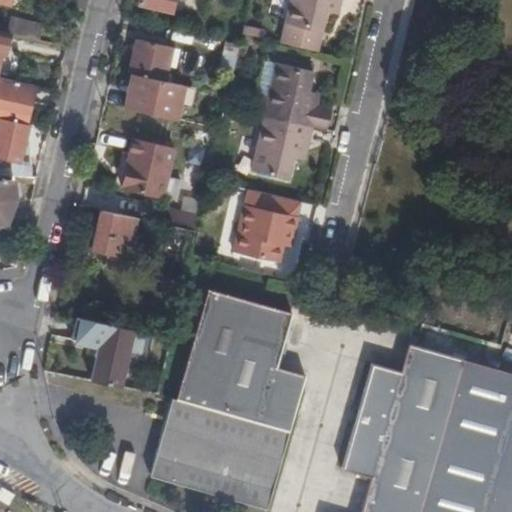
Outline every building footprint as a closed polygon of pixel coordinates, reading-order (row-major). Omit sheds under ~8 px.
[(171,12),(173,0),(136,0),(135,4),(171,12)] [(290,0),(280,43),(317,51),(326,11),(327,0),(332,0),(338,1),(338,0),(290,0)] [(332,0),(327,0),(326,11),(336,13),(338,1),(332,0)] [(7,33),(36,40),(39,25),(8,17),(5,33),(7,33)] [(162,82),(171,47),(136,39),(128,73),(129,74),(162,82)] [(310,127),(327,131),(330,116),(326,115),(327,109),(315,106),(305,104),(307,93),(312,71),(305,70),(306,64),(277,57),(276,63),(265,109),(263,116),(310,127)] [(253,106),(265,109),(276,63),(263,61),(253,106)] [(174,120),(182,86),(162,82),(129,74),(122,108),(174,120)] [(0,118),(24,123),(33,85),(0,77),(0,118)] [(305,104),(315,106),(318,94),(307,93),(305,104)] [(226,96),(224,107),(236,110),(238,100),(226,96)] [(305,147),(310,127),(263,116),(251,170),(288,178),(293,157),(295,145),(305,147)] [(0,157),(17,162),(26,124),(24,123),(0,118),(0,157)] [(122,179),(163,188),(172,148),(131,139),(122,179)] [(303,160),(305,147),(295,145),(293,157),(303,160)] [(0,176),(29,177),(29,162),(17,162),(0,161),(0,176)] [(0,180),(0,221),(5,221),(12,199),(10,179),(0,180)] [(161,197),(163,188),(122,179),(120,187),(161,197)] [(227,200),(230,190),(210,185),(207,195),(227,200)] [(293,233),(300,200),(246,188),(232,252),(279,262),(282,245),(286,231),(293,233)] [(167,205),(163,218),(192,226),(196,213),(167,205)] [(122,271),(135,219),(99,210),(90,250),(110,255),(107,267),(122,271)] [(290,247),(293,233),(286,231),(282,245),(290,247)] [(207,288),(175,398),(288,431),(304,375),(277,367),(292,313),(207,288)] [(131,331),(74,318),(70,339),(95,345),(93,354),(95,355),(90,378),(90,380),(118,386),(119,384),(131,331)] [(421,511),(465,360),(417,347),(419,337),(412,335),(401,372),(373,363),(342,468),(370,477),(359,511),(421,511)] [(511,511),(511,373),(465,360),(421,511),(511,511)] [(175,398),(173,397),(172,397),(149,475),(266,509),(288,431),(175,398)]
